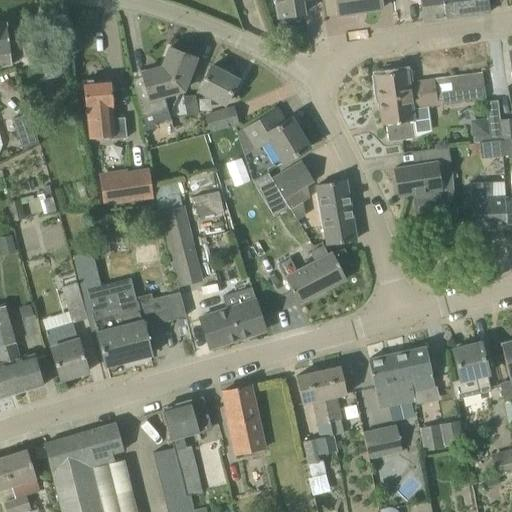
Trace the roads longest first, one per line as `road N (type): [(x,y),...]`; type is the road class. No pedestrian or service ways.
road 1 (residential): [(0,437),(404,320)]
road 2 (residential): [(404,320),(356,174),(313,92)]
road 3 (residential): [(511,19),(364,42),(336,60),(313,92)]
road 4 (residential): [(313,92),(194,21),(118,0)]
